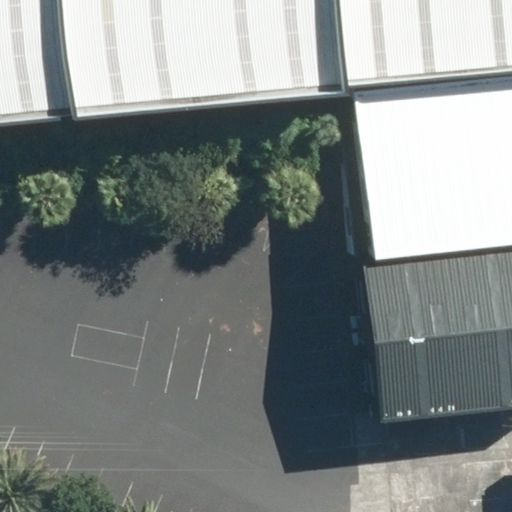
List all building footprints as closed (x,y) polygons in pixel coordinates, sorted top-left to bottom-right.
[(0,0),(0,99),(57,95),(48,0),(0,0)] [(48,0),(57,95),(325,74),(319,0),(48,0)] [(511,0),(319,0),(325,74),(511,57),(511,0)] [(511,64),(339,81),(356,245),(511,229),(511,64)] [(511,229),(356,245),(372,410),(511,396),(511,229)]
